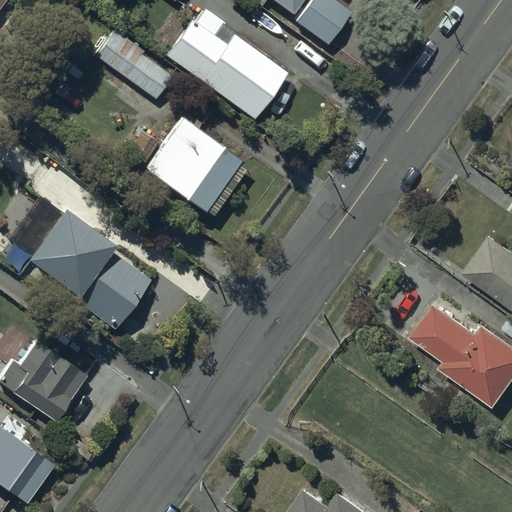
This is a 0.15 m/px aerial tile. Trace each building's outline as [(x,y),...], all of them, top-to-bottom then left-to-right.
[(271,0),(290,13),(299,0),(271,0)] [(332,0),(309,0),(294,21),(325,44),(348,12),(332,0)] [(188,20),(163,55),(253,118),(286,72),(230,33),(232,31),(220,22),(221,20),(203,7),(192,22),(188,20)] [(112,31),(94,56),(155,98),(170,76),(140,55),(142,52),(112,31)] [(181,118),(144,169),(209,216),(246,165),(181,118)] [(62,209),(24,260),(74,296),(71,299),(112,329),(149,280),(108,250),(112,245),(62,209)] [(511,251),(489,234),(461,271),(511,308),(511,251)] [(438,366),(492,405),(511,377),(511,344),(482,323),(476,331),(434,301),(409,336),(442,360),(438,366)] [(0,376),(0,383),(52,420),(84,374),(35,340),(18,364),(12,360),(0,376)] [(0,486),(22,503),(51,465),(0,426),(0,486)] [(303,486),(284,511),(365,511),(338,492),(329,504),(303,486)]
